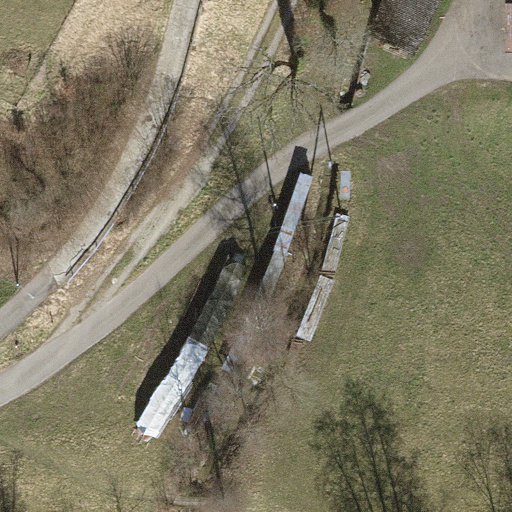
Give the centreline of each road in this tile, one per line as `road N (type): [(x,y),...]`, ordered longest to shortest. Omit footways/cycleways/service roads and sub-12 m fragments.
road 1 (residential): [(0,392),(97,327),(260,179),(415,85),(462,30)]
road 2 (track): [(57,356),(249,82),(288,0)]
road 3 (residential): [(183,0),(122,171),(69,256),(0,320)]
